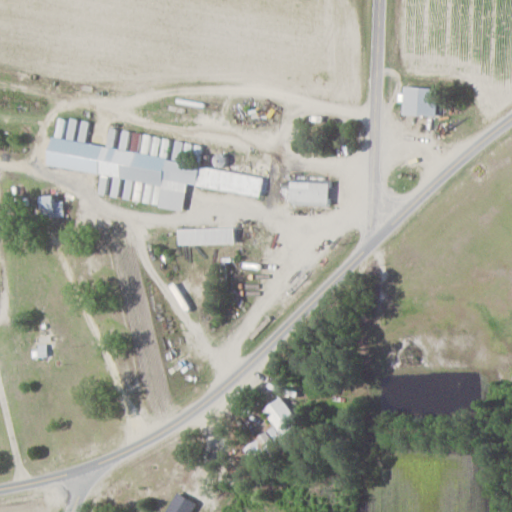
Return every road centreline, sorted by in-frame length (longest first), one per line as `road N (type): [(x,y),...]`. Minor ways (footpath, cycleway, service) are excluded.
road 1 (residential): [(0,487),(90,469),(187,416),(511,120)]
road 2 (residential): [(373,243),(381,0)]
